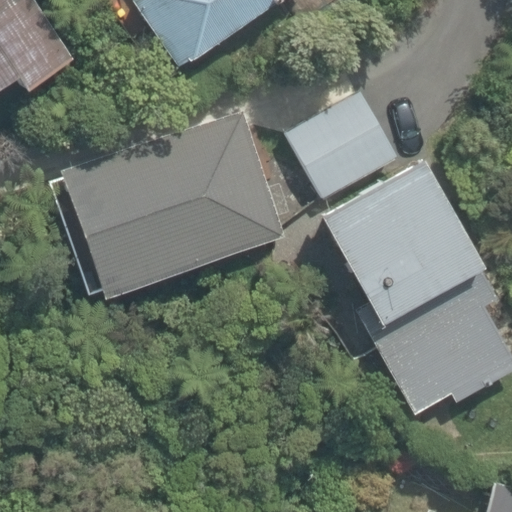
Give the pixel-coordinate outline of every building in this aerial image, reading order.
[(0,0),(0,77),(11,71),(19,84),(66,54),(31,0),(0,0)] [(130,0),(170,61),(263,0),(130,0)] [(350,89),(281,127),(319,196),(388,158),(350,89)] [(96,295),(278,235),(237,108),(55,168),(96,295)] [(349,305),(408,409),(445,388),(450,398),(511,362),(511,361),(478,302),(494,293),(415,153),(314,210),(364,297),(349,305)] [(511,511),(511,484),(490,478),(479,511),(511,511)]
